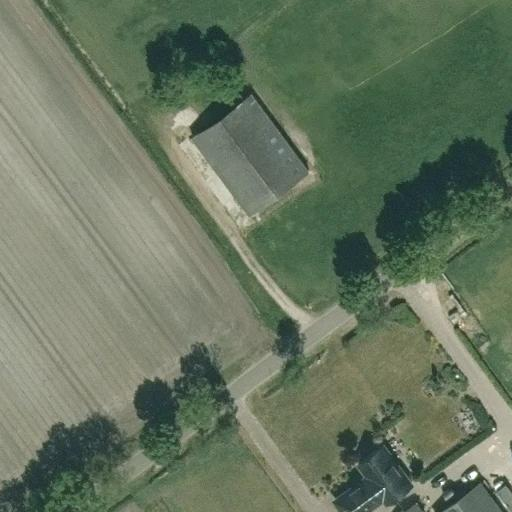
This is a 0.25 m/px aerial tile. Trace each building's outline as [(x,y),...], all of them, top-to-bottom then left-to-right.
[(250,214),(309,169),(250,92),(191,136),(250,214)] [(367,475),(383,497),(387,502),(412,483),(383,444),(358,463),(367,475)] [(425,477),(430,489),(447,483),(441,470),(425,477)] [(362,511),(383,497),(367,475),(334,499),(343,511),(362,511)] [(440,511),(502,511),(481,482),(440,511)] [(511,491),(505,482),(495,489),(509,508),(511,506),(511,491)]
